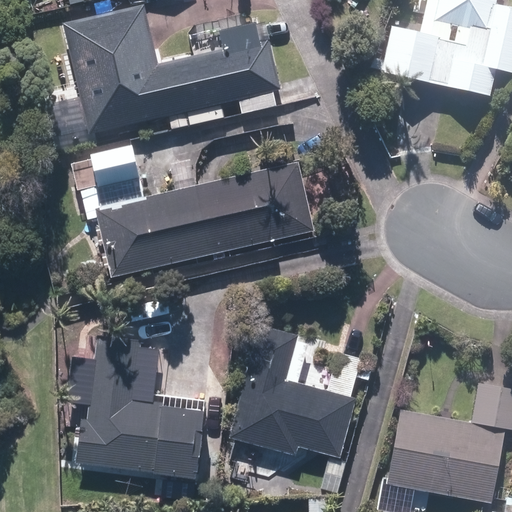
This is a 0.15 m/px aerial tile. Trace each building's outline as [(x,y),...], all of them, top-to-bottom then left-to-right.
[(48,0),(51,9),(67,5),(67,7),(80,3),(78,0),(48,0)] [(374,74),(484,98),(490,71),(506,74),(511,48),(511,10),(490,6),(491,0),(411,0),(422,2),(415,34),(385,28),(374,74)] [(215,33),(219,52),(153,67),(138,6),(58,24),(83,134),(233,100),(236,116),(271,107),(267,92),(275,90),(263,40),(253,43),(249,25),(215,33)] [(51,12),(22,18),(26,36),(55,31),(51,12)] [(183,113),(166,117),(169,130),(186,126),(183,113)] [(92,187),(97,209),(90,210),(105,279),(207,256),(191,186),(138,199),(126,146),(85,156),(86,159),(64,165),(70,192),(92,187)] [(191,186),(207,256),(309,231),(293,163),(191,186)] [(253,321),(223,433),(290,450),(292,443),(334,454),(350,396),(292,380),(302,341),(289,338),(291,331),(253,321)] [(145,397),(152,347),(133,345),(135,338),(92,332),(81,416),(76,416),(69,468),(91,470),(92,462),(148,469),(148,465),(184,470),(193,403),(145,397)] [(511,387),(473,380),(466,418),(510,426),(511,415),(511,387)] [(395,410),(382,484),(486,503),(499,429),(395,410)] [(327,459),(323,474),(336,477),(340,462),(327,459)] [(178,483),(162,483),(162,497),(178,496),(178,483)]
